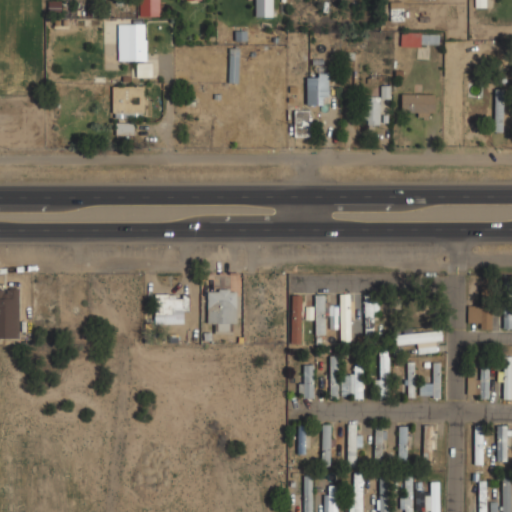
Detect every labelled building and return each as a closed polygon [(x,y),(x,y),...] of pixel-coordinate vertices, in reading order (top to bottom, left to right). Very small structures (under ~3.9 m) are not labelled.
[(160,0),(140,0),(140,16),(160,16),(160,0)] [(274,16),(274,0),(255,0),(256,16),(274,16)] [(60,11),(60,1),(50,1),(50,11),(60,11)] [(402,2),(390,2),(390,19),(403,19),(402,2)] [(146,21),(118,21),(118,59),(147,58),(146,21)] [(401,45),(439,45),(439,32),(401,32),(401,45)] [(239,81),(239,46),(228,46),(228,81),(239,81)] [(152,61),(137,61),(137,76),(152,76),(152,61)] [(329,103),(329,71),(306,71),(306,103),(329,103)] [(146,85),(112,85),(112,116),(146,116),(146,85)] [(495,130),(505,130),(505,88),(495,88),(495,130)] [(402,115),(435,115),(435,92),(402,92),(402,115)] [(365,123),(379,123),(379,94),(365,94),(365,123)] [(294,135),(312,135),(312,108),(294,108),(294,135)] [(115,134),(135,134),(135,121),(115,121),(115,134)] [(237,329),(237,287),(207,287),(207,320),(217,320),(217,329),(237,329)] [(189,314),(189,292),(155,292),(155,314),(189,314)] [(301,342),(301,293),(290,293),(290,342),(301,342)] [(338,294),(339,342),(349,342),(349,293),(338,294)] [(314,334),(325,334),(325,294),(314,294),(314,334)] [(363,294),(364,336),(373,336),(373,294),(363,294)] [(468,323),(479,323),(479,328),(491,328),(491,304),(468,304),(468,323)] [(337,329),(337,305),(324,306),(325,316),(329,316),(329,329),(337,329)] [(511,307),(503,307),(503,328),(511,328),(511,307)] [(442,340),(440,329),(392,335),(394,345),(442,340)] [(388,396),(387,349),(378,350),(379,396),(388,396)] [(338,397),(337,355),(328,355),(329,398),(338,397)] [(467,375),(467,396),(490,396),(490,356),(480,355),(479,376),(467,375)] [(511,398),(511,356),(506,356),(506,368),(497,368),(497,398),(511,398)] [(406,361),(406,397),(414,397),(414,361),(406,361)] [(440,362),(432,362),(432,398),(439,398),(440,362)] [(313,364),(303,364),(303,398),(313,398),(313,364)] [(363,399),(363,364),(353,364),(353,399),(363,399)] [(297,454),(304,454),(305,424),(297,424),(297,454)] [(321,465),(329,465),(330,424),(321,424),(321,465)] [(347,424),(347,466),(355,466),(355,424),(347,424)] [(382,424),(374,424),(372,464),(381,464),(382,424)] [(422,424),(421,467),(430,467),(431,424),(422,424)] [(483,424),(475,424),(475,463),(483,463),(483,424)] [(497,460),(507,460),(507,424),(497,424),(497,460)] [(397,462),(406,462),(406,425),(397,425),(397,462)] [(351,511),(363,511),(363,470),(351,470),(351,511)] [(303,511),(313,511),(313,473),(303,473),(303,511)] [(378,474),(378,511),(389,511),(389,474),(378,474)] [(412,511),(412,474),(401,474),(401,511),(412,511)] [(502,511),(511,511),(511,475),(502,475),(502,511)] [(487,511),(487,479),(478,479),(478,511),(487,511)] [(440,511),(440,480),(430,480),(430,488),(424,488),(424,511),(440,511)] [(338,511),(338,483),(328,483),(328,511),(338,511)] [(423,492),(421,492),(420,483),(414,483),(415,510),(423,510),(423,492)]
